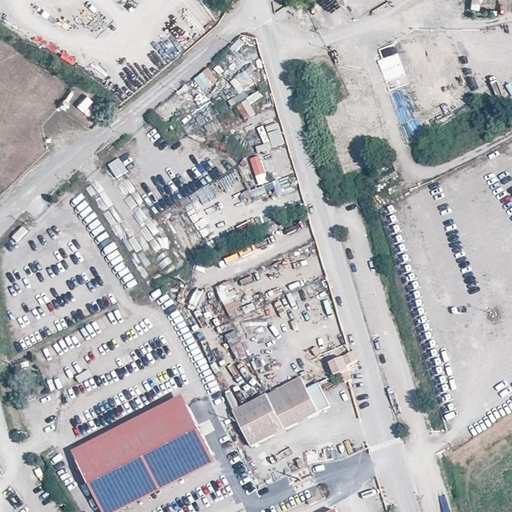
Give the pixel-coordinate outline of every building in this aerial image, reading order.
[(194,77),(204,93),(221,83),(211,67),(194,77)] [(231,81),(241,94),(258,82),(247,69),(231,81)] [(166,123),(198,93),(188,82),(156,112),(166,123)] [(252,103),(264,96),(260,90),(248,97),(252,103)] [(76,108),(91,114),(96,101),(82,95),(76,108)] [(238,104),(244,119),(255,115),(249,99),(238,104)] [(236,109),(219,115),(224,130),(241,124),(236,109)] [(266,126),(273,147),(285,143),(278,123),(266,126)] [(135,140),(116,151),(120,159),(139,148),(135,140)] [(250,158),(256,175),(273,169),(268,152),(250,158)] [(117,178),(128,172),(120,158),(109,164),(117,178)] [(251,188),(267,183),(265,177),(249,181),(251,188)] [(266,183),(268,189),(275,187),(277,194),(283,193),(279,179),(266,183)] [(252,220),(237,226),(241,234),(255,228),(252,220)] [(23,226),(13,236),(18,241),(28,231),(23,226)] [(230,318),(243,313),(231,280),(217,285),(230,318)] [(236,330),(225,335),(238,361),(248,356),(236,330)] [(354,364),(360,361),(356,351),(351,354),(345,356),(345,358),(349,367),(354,364)] [(350,371),(349,367),(345,358),(330,364),(335,377),(342,374),(346,383),(352,379),(348,371),(350,371)] [(234,412),(252,448),(320,414),(308,389),(303,378),(234,412)] [(332,408),(319,383),(308,389),(320,414),(332,408)] [(78,462),(190,407),(184,396),(73,452),(78,462)] [(213,454),(190,407),(78,462),(102,509),(213,454)] [(325,437),(309,441),(310,446),(326,443),(325,437)] [(103,511),(123,511),(218,464),(213,454),(102,509),(103,511)] [(308,502),(311,506),(317,502),(315,498),(308,502)]
